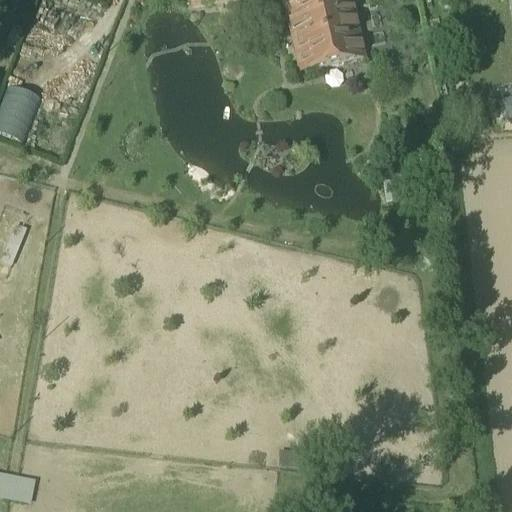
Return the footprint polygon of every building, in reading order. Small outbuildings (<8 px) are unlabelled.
[(238,0),(190,0),(192,9),(239,3),(238,0)] [(297,37),(305,75),(363,62),(349,0),(281,0),(293,38),(297,37)] [(0,136),(22,146),(41,102),(11,88),(0,112),(0,136)] [(0,260),(0,265),(12,271),(28,233),(14,227),(0,260)] [(0,474),(0,499),(33,507),(38,483),(0,474)]
